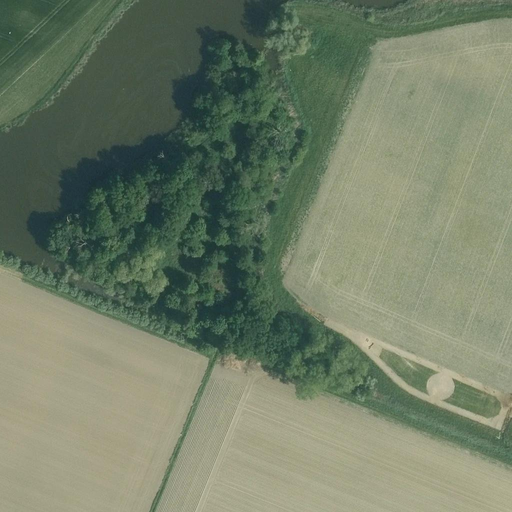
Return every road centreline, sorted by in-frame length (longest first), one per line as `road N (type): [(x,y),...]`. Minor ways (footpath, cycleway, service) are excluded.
road 1 (track): [(237,120),(232,173),(212,221),(229,259),(229,300),(205,346),(185,346),(0,270)]
road 2 (track): [(511,472),(253,363)]
